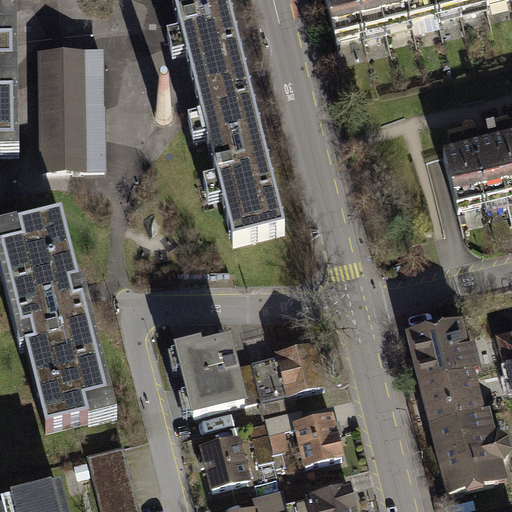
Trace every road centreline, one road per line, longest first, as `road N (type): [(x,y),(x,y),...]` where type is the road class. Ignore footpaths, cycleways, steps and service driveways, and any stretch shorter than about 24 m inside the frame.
road 1 (residential): [(352,312),(139,313),(134,335),(180,511)]
road 2 (tertiary): [(275,0),(352,312)]
road 3 (tertiary): [(352,312),(403,511)]
road 4 (residential): [(352,312),(511,275)]
